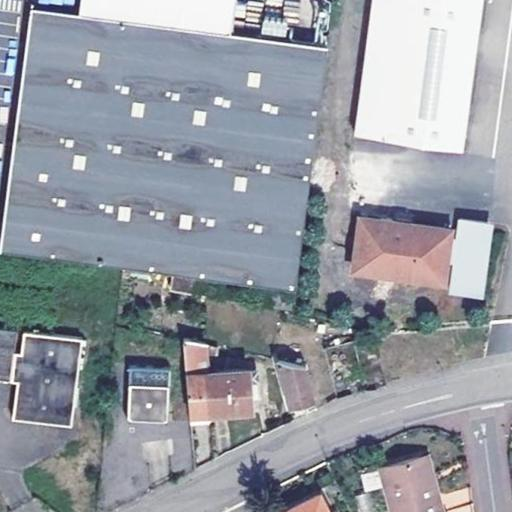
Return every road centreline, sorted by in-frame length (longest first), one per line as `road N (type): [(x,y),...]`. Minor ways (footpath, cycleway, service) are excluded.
road 1 (residential): [(479,389),(323,431),(209,489)]
road 2 (residential): [(494,511),(479,389)]
